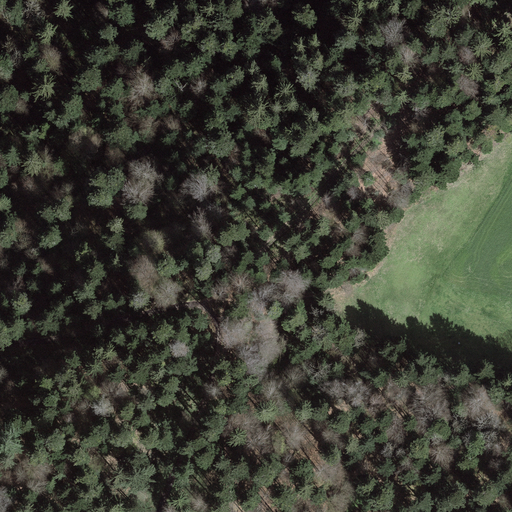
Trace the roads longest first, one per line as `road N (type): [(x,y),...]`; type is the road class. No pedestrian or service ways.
road 1 (track): [(159,511),(216,370),(219,324),(234,288),(50,340),(0,343)]
road 2 (track): [(419,0),(397,75),(365,140),(247,264),(234,288)]
